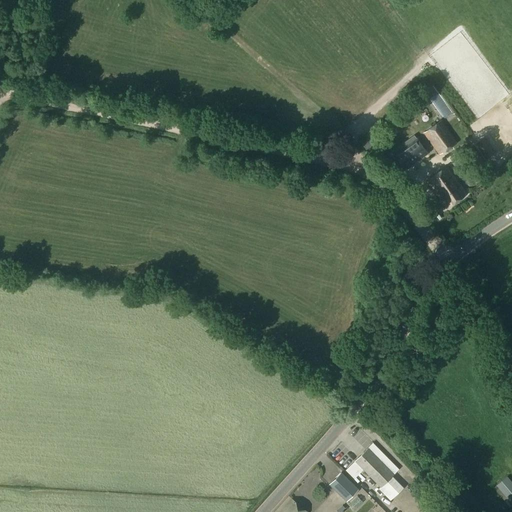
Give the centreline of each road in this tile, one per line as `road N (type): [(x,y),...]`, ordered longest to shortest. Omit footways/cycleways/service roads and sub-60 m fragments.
road 1 (track): [(0,91),(374,168),(449,259)]
road 2 (tertiary): [(261,511),(344,421),(441,266),(511,216)]
